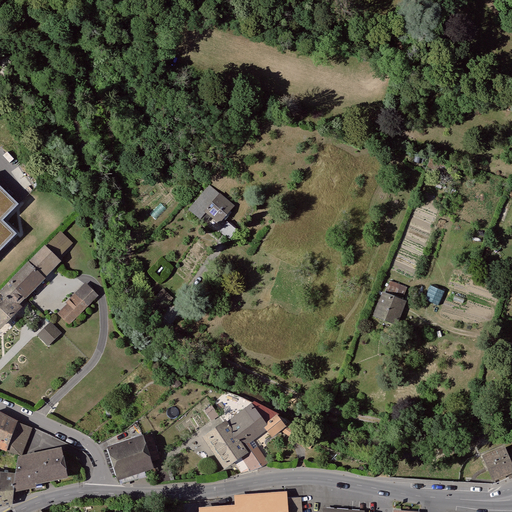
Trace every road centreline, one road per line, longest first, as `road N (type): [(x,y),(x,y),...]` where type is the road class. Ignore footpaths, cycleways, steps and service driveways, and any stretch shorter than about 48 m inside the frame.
road 1 (track): [(511,407),(448,423),(366,419),(297,396),(164,326),(131,274),(97,91),(71,52),(16,0)]
road 2 (secondary): [(510,499),(422,496),(316,477),(173,494),(103,492)]
road 3 (residential): [(0,405),(91,447),(103,492)]
